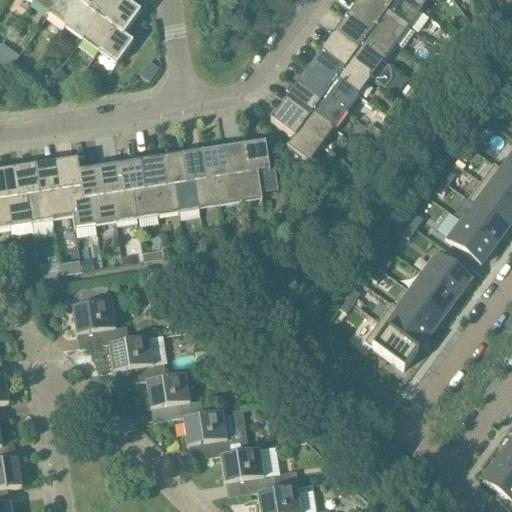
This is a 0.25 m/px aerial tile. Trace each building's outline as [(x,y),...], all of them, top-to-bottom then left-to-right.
[(35,0),(32,5),(49,18),(62,0),(35,0)] [(62,0),(49,18),(66,30),(82,8),(72,1),(72,0),(62,0)] [(97,0),(72,0),(72,1),(82,8),(66,30),(82,42),(99,20),(88,13),(97,0)] [(82,42),(99,55),(115,33),(106,26),(123,3),(119,0),(97,0),(88,13),(99,20),(82,42)] [(396,47),(409,30),(387,14),(393,4),(387,0),(360,0),(357,4),(381,21),(374,31),(396,47)] [(387,0),(393,4),(387,14),(409,30),(409,29),(418,36),(429,21),(420,15),(421,13),(401,0),(387,0)] [(401,0),(421,13),(430,0),(401,0)] [(140,16),(123,3),(106,26),(115,33),(99,55),(117,68),(134,45),(124,38),(140,16)] [(384,64),(396,47),(374,31),(381,21),(357,4),(345,21),(369,38),(362,48),(384,64)] [(345,21),(333,38),(356,55),(350,64),(372,81),(378,86),(391,68),(384,64),(362,48),(369,38),(345,21)] [(359,98),(372,81),(350,64),(356,55),(333,38),(320,55),(344,72),(337,82),(359,98)] [(2,47),(1,48),(0,49),(0,65),(9,71),(19,58),(2,47)] [(347,115),(359,98),(337,82),(344,72),(320,55),(308,72),(331,89),(325,99),(347,115)] [(450,85),(461,70),(449,61),(438,76),(450,85)] [(139,77),(149,85),(159,72),(148,64),(139,77)] [(17,74),(27,81),(31,75),(22,68),(17,74)] [(39,91),(47,80),(36,72),(28,83),(39,91)] [(334,132),(347,115),(325,99),(331,89),(308,72),(295,89),(319,106),(312,116),(334,132)] [(71,81),(60,73),(46,91),(58,99),(71,81)] [(322,149),(334,132),(312,116),(319,106),(295,89),(295,90),(290,86),(285,93),(290,96),(283,106),(307,123),(300,132),(322,149)] [(309,166),(322,149),(300,132),(307,123),(283,106),(270,124),(293,140),(286,149),(309,166)] [(473,140),(466,149),(473,154),(480,144),(473,140)] [(265,146),(243,149),(248,178),(237,180),(241,207),(263,203),(262,198),(277,195),(273,170),(269,171),(265,146)] [(221,210),(241,207),(237,180),(248,178),(243,149),(223,152),(227,181),(217,183),(221,210)] [(466,149),(459,159),(466,164),(473,154),(466,149)] [(200,213),(221,210),(217,183),(227,181),(223,152),(203,155),(207,184),(196,186),(200,213)] [(180,217),(200,213),(196,186),(207,184),(203,155),(182,159),(187,188),(175,189),(180,217)] [(511,158),(501,173),(511,181),(511,158)] [(159,220),(180,217),(175,189),(187,188),(182,159),(162,162),(166,191),(155,193),(159,220)] [(138,223),(159,220),(155,193),(166,191),(162,162),(140,165),(145,194),(134,196),(138,223)] [(75,233),(76,233),(71,205),(83,204),(77,163),(57,166),(61,195),(50,197),(54,224),(73,221),(75,233)] [(103,201),(99,172),(79,175),(78,163),(77,163),(83,204),(71,205),(76,233),(97,230),(92,202),(103,201)] [(124,198),(112,199),(117,226),(118,231),(139,228),(138,223),(134,196),(145,194),(140,165),(119,168),(124,198)] [(33,227),(54,224),(50,197),(61,195),(57,166),(35,170),(40,198),(29,200),(33,227)] [(97,230),(117,226),(112,199),(124,198),(119,168),(99,172),(103,201),(92,202),(97,230)] [(493,168),(480,186),(511,208),(511,181),(501,173),(501,174),(493,168)] [(19,202),(8,203),(12,231),(13,240),(35,236),(33,227),(29,200),(40,198),(35,170),(14,173),(19,202)] [(19,202),(14,173),(0,175),(0,232),(12,231),(8,203),(19,202)] [(448,175),(441,184),(447,189),(454,179),(448,175)] [(441,184),(434,194),(440,199),(447,189),(441,184)] [(511,208),(480,186),(467,204),(474,210),(475,210),(507,233),(511,225),(511,208)] [(463,226),(462,228),(493,251),(507,233),(475,210),(474,210),(463,226)] [(416,219),(409,228),(415,233),(422,223),(416,219)] [(459,223),(444,243),(480,269),(493,251),(462,228),(463,226),(459,223)] [(409,228),(402,238),(408,243),(415,233),(409,228)] [(144,257),(145,266),(165,263),(164,254),(144,257)] [(434,258),(420,276),(456,302),(470,284),(434,258)] [(134,267),(133,259),(123,261),(124,269),(134,267)] [(82,276),(94,274),(92,263),(81,265),(82,276)] [(384,263),(377,272),(383,277),(390,267),(384,263)] [(69,266),(70,278),(82,276),(81,265),(80,264),(69,266)] [(49,281),(62,279),(60,265),(47,267),(49,281)] [(41,282),(40,272),(27,274),(29,284),(41,282)] [(377,272),(370,282),(376,287),(383,277),(377,272)] [(420,276),(407,294),(443,320),(456,302),(420,276)] [(109,347),(130,344),(127,329),(117,331),(113,304),(109,304),(106,287),(76,292),(79,309),(72,310),(76,338),(101,334),(103,348),(109,347)] [(353,294),(346,304),(352,308),(360,299),(353,294)] [(395,311),(394,312),(430,338),(443,320),(407,294),(395,311)] [(346,304),(339,313),(345,318),(352,308),(346,304)] [(391,308),(377,328),(416,357),(430,338),(394,312),(395,311),(391,308)] [(377,328),(363,346),(403,375),(416,357),(377,328)] [(130,344),(109,347),(113,375),(138,372),(140,385),(146,385),(167,381),(161,339),(150,341),(130,344)] [(0,408),(10,407),(5,378),(0,378),(0,408)] [(187,378),(167,381),(146,385),(150,412),(175,409),(177,422),(183,421),(205,418),(203,404),(191,406),(187,378)] [(214,460),(220,459),(248,455),(241,413),(205,418),(183,421),(187,450),(212,446),(214,460)] [(511,451),(508,449),(495,467),(511,479),(511,451)] [(248,455),(220,459),(225,487),(249,483),(252,497),(258,496),(278,493),(298,490),(296,475),(276,478),(265,480),(261,453),(248,455)] [(0,493),(22,490),(18,462),(0,464),(0,493)] [(511,479),(495,467),(482,485),(498,497),(495,501),(505,511),(510,511),(511,510),(511,479)] [(278,493),(258,496),(259,511),(301,511),(298,490),(278,493)]
